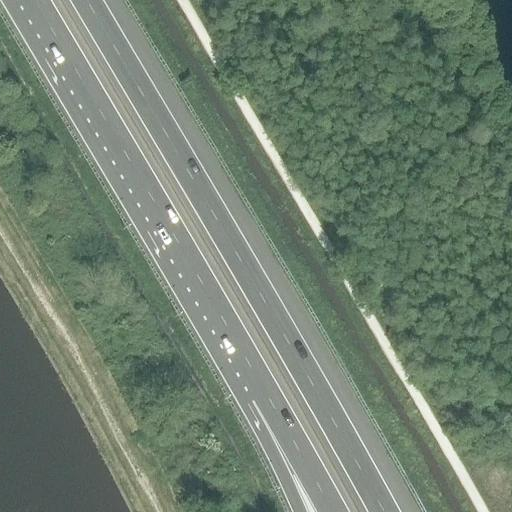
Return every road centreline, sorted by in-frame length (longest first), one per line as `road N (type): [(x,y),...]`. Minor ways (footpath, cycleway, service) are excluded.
road 1 (motorway): [(379,511),(85,0)]
road 2 (motorway): [(34,0),(255,372)]
road 3 (motorway): [(255,372),(329,511)]
road 4 (motorway): [(255,372),(298,511)]
